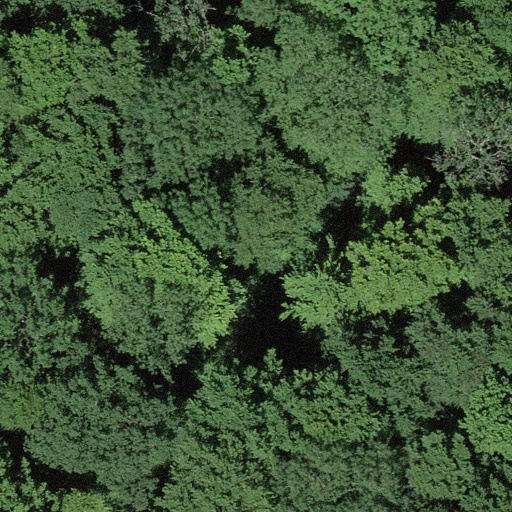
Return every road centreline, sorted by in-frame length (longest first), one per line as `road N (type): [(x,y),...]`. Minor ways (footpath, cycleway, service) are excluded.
road 1 (track): [(108,0),(39,283),(0,346)]
road 2 (track): [(0,442),(131,511)]
